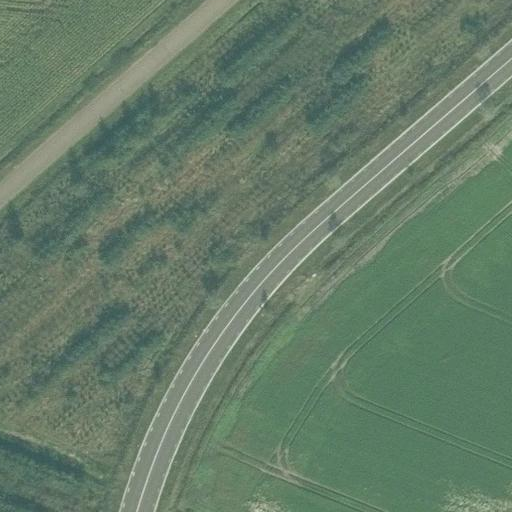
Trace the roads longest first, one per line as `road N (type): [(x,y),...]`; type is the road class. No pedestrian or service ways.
road 1 (secondary): [(136,511),(168,423),(243,300),(296,242),(511,58)]
road 2 (unclassified): [(0,193),(218,0)]
